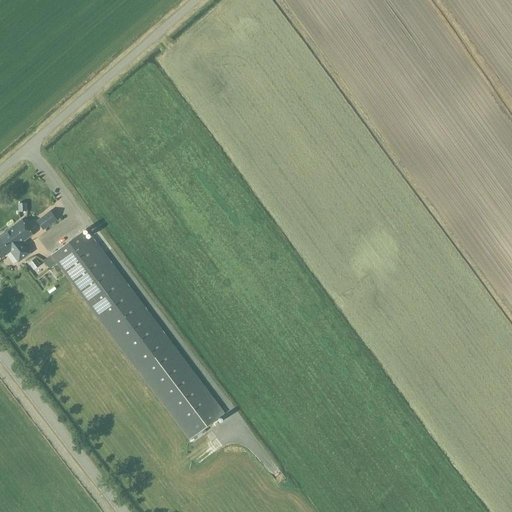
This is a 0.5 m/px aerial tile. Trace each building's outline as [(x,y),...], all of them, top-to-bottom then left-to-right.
[(50,211),(36,222),(43,231),(57,220),(50,211)] [(0,226),(0,235),(20,221),(16,215),(0,226)] [(33,234),(22,220),(0,236),(0,254),(2,258),(10,251),(19,262),(30,254),(22,243),(33,234)] [(225,413),(173,345),(92,237),(87,240),(82,233),(51,256),(43,262),(49,269),(57,263),(189,440),(225,413)] [(29,263),(33,269),(39,264),(35,259),(29,263)] [(260,445),(255,449),(274,473),(279,469),(260,445)]
